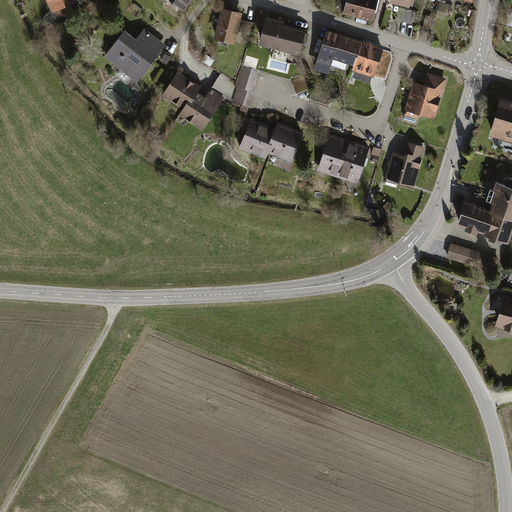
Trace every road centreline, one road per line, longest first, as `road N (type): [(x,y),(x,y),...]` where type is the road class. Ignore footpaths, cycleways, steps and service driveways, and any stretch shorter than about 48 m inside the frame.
road 1 (tertiary): [(387,264),(343,282),(258,292),(119,298),(0,290)]
road 2 (track): [(119,298),(2,511)]
road 3 (tertiary): [(478,64),(437,205),(418,238),(387,264)]
road 4 (residential): [(405,44),(383,115),(373,123),(269,94)]
road 5 (tertiary): [(387,264),(452,342),(485,401)]
